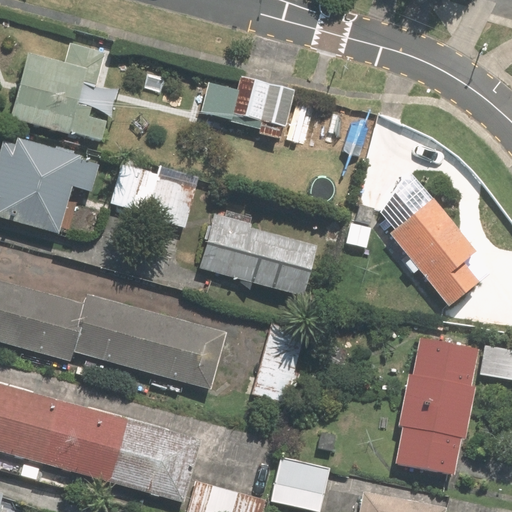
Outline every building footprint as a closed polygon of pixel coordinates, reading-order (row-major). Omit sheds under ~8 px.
[(95,113),(110,117),(117,90),(107,88),(111,74),(105,73),(110,54),(70,44),(65,62),(29,53),(11,120),(102,144),(108,122),(93,118),(95,113)] [(309,109),(293,105),(293,89),(241,76),(238,89),(209,82),(201,115),(259,129),(257,135),(281,141),(281,137),(301,142),(309,109)] [(397,133),(377,127),(368,161),(388,166),(397,133)] [(91,193),(99,163),(79,158),(81,152),(17,136),(15,146),(1,143),(0,147),(0,219),(59,235),(71,187),(91,193)] [(199,175),(160,165),(158,173),(145,170),(146,164),(121,158),(108,207),(185,228),(199,175)] [(414,275),(419,271),(448,307),(481,280),(466,262),(479,252),(435,198),(389,235),(411,261),(406,264),(414,275)] [(253,223),(216,213),(200,268),(307,298),(320,249),(251,230),(253,223)] [(0,341),(70,361),(73,351),(213,389),(228,332),(89,294),(86,305),(0,281),(0,341)] [(306,332),(271,324),(253,396),(289,404),(306,332)] [(459,476),(479,376),(511,382),(511,349),(485,345),(483,351),(420,339),(413,375),(407,374),(397,427),(402,429),(396,464),(459,476)] [(0,382),(0,451),(182,502),(199,438),(0,382)] [(281,455),(271,503),(311,511),(320,511),(330,466),(281,455)] [(260,511),(264,501),(194,481),(185,511),(260,511)] [(453,511),(454,508),(364,490),(359,511),(453,511)] [(3,504),(2,504),(5,493),(0,491),(0,511),(16,511),(15,511),(15,510),(14,510),(14,509),(13,508),(12,507),(11,507),(10,506),(9,506),(8,505),(7,505),(6,504),(5,504),(4,504),(3,504)]
